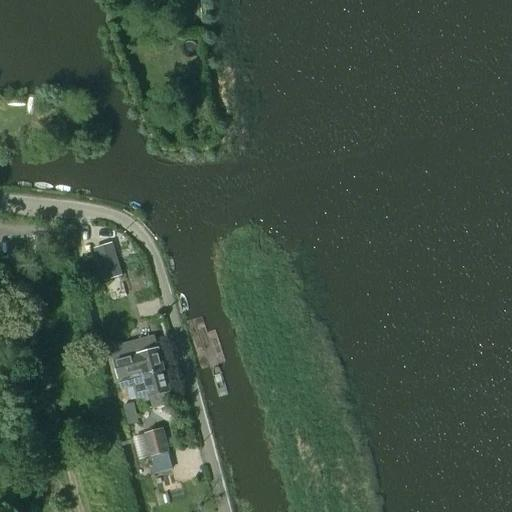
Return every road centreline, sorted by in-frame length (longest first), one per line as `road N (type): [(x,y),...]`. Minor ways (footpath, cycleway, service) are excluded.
road 1 (unclassified): [(223,511),(149,254),(120,220)]
road 2 (residential): [(0,202),(120,220)]
